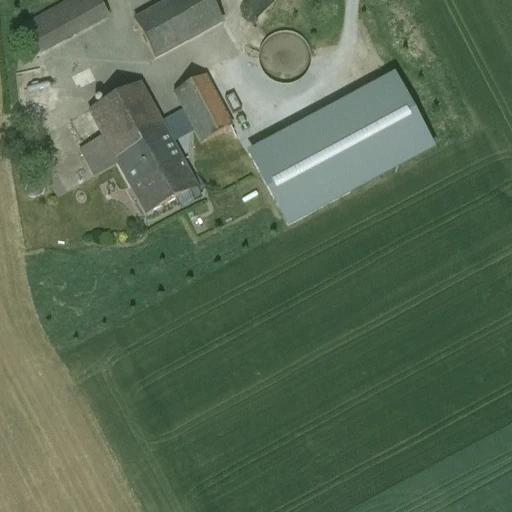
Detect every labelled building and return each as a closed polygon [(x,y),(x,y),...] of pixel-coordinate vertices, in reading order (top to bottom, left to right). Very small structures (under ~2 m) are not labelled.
[(46,0),(14,18),(21,30),(73,0),(46,0)] [(97,0),(73,0),(21,30),(36,57),(107,17),(97,0)] [(209,0),(176,0),(134,23),(155,60),(222,24),(209,0)] [(260,53),(259,58),(259,63),(260,68),(262,73),(265,77),(269,81),(274,84),(279,86),(284,86),(289,86),(294,84),(299,82),(303,79),(307,75),(309,70),(311,65),(311,60),(310,54),(309,49),(306,45),(303,41),(298,38),(294,35),(288,34),(283,34),(278,35),(273,37),(269,40),(265,43),(262,48),(260,53)] [(233,63),(204,78),(231,129),(244,152),(273,136),(233,63)] [(246,155),(286,230),(435,150),(394,75),(246,155)] [(204,78),(174,95),(201,145),(231,129),(204,78)] [(139,86),(89,112),(107,146),(90,155),(99,172),(116,162),(166,135),(139,86)] [(166,135),(116,162),(147,217),(196,190),(166,135)] [(39,156),(17,158),(19,175),(41,173),(39,156)]
